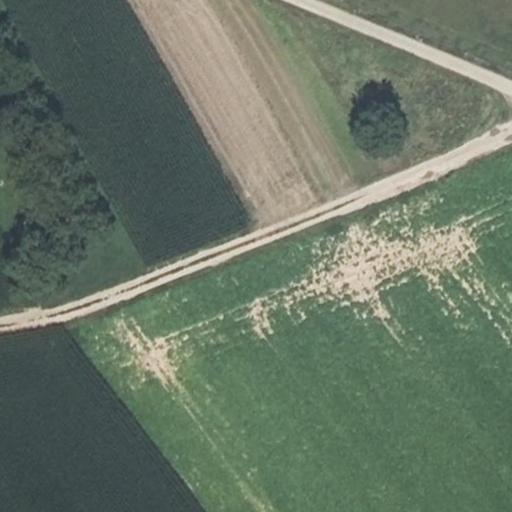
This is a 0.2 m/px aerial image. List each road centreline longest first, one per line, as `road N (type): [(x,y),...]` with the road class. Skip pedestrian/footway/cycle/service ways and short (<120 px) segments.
road 1 (track): [(511,141),(50,320),(0,330)]
road 2 (track): [(286,0),(511,93)]
